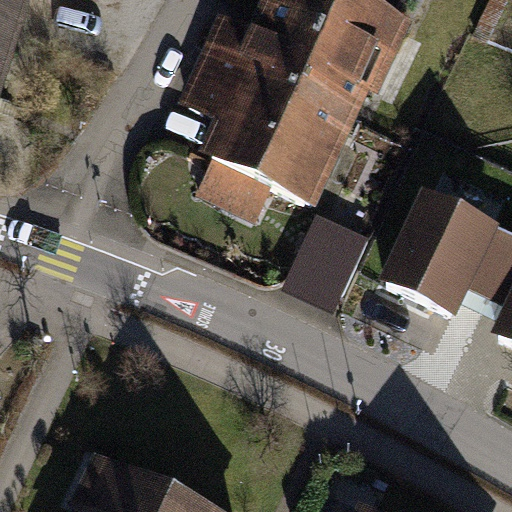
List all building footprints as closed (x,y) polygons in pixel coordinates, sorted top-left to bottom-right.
[(0,0),(0,101),(31,0),(0,0)] [(344,0),(276,0),(245,67),(351,116),(394,23),(344,0)] [(216,54),(189,111),(229,130),(214,160),(309,205),(351,116),(245,67),(216,54)] [(495,232),(430,201),(388,290),(454,320),(466,292),(493,235),(495,232)] [(511,243),(493,235),(466,292),(511,313),(511,243)] [(511,314),(498,344),(511,349),(511,314)] [(190,511),(108,473),(88,511),(190,511)]
